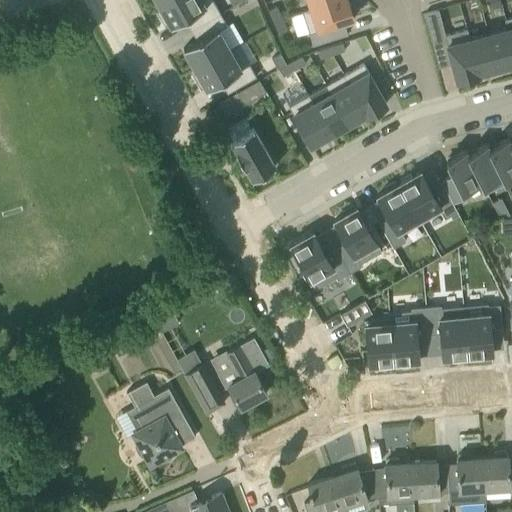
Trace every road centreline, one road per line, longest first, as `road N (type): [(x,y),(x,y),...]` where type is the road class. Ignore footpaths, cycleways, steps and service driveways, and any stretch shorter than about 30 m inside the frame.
road 1 (residential): [(230,231),(97,0)]
road 2 (residential): [(230,231),(436,119)]
road 3 (residential): [(338,397),(316,379),(230,231)]
road 4 (residential): [(338,397),(376,405),(511,393)]
